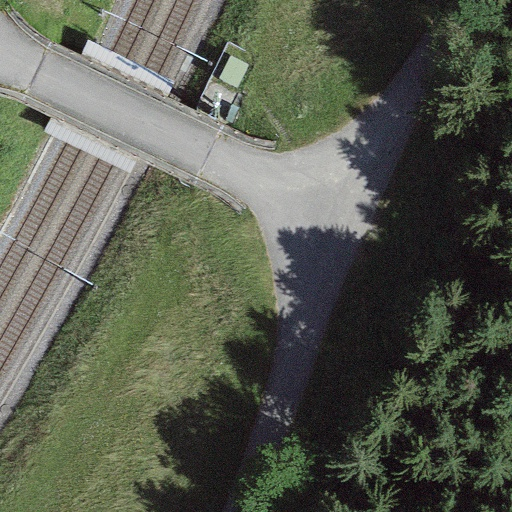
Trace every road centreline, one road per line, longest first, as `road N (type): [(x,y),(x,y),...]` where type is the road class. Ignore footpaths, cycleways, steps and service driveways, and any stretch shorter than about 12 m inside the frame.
road 1 (track): [(0,50),(343,213)]
road 2 (track): [(236,511),(343,213)]
road 3 (track): [(343,213),(483,0)]
